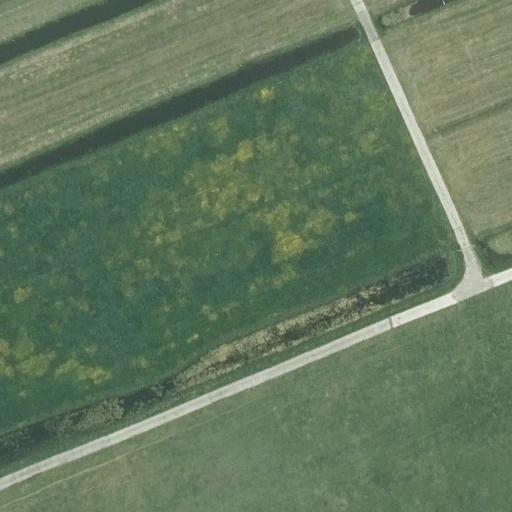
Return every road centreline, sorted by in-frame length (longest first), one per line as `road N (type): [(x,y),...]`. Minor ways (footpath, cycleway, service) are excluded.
road 1 (track): [(511,276),(0,490)]
road 2 (track): [(357,0),(479,288)]
